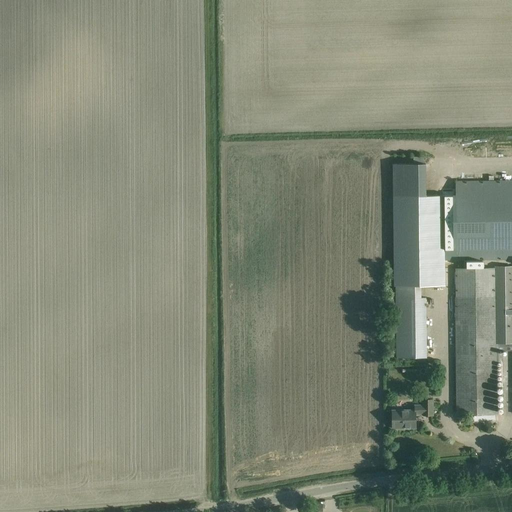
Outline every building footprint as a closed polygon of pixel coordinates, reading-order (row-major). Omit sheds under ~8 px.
[(511,259),(511,180),(459,181),(459,260),(511,259)] [(444,286),(443,196),(395,197),(396,287),(444,286)] [(511,267),(456,268),(457,412),(456,412),(456,415),(497,415),(496,351),(511,351),(511,267)] [(427,358),(425,298),(396,298),(397,358),(427,358)] [(416,428),(416,416),(416,414),(423,414),(423,416),(433,415),(433,400),(423,400),(423,405),(415,406),(415,410),(393,410),(393,429),(405,429),(405,427),(409,427),(409,428),(416,428)]
